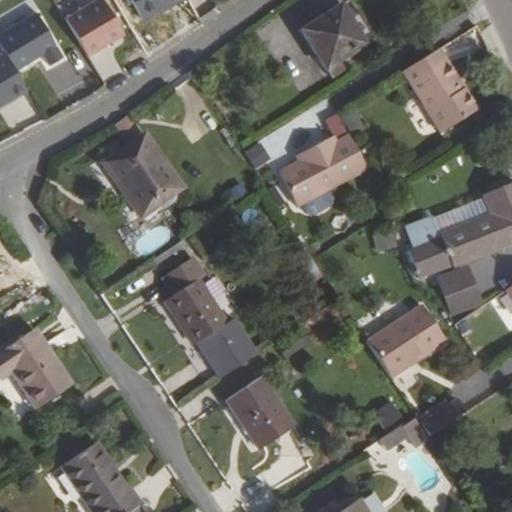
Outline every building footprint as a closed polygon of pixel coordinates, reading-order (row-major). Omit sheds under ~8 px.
[(102,0),(98,0),(66,19),(89,56),(124,35),(102,0)] [(164,12),(183,0),(130,0),(143,21),(163,10),(164,12)] [(48,6),(7,31),(16,46),(27,65),(55,48),(62,60),(75,52),(48,6)] [(343,60),(365,46),(341,6),(305,30),(333,75),(348,66),(343,60)] [(27,65),(16,46),(0,55),(0,106),(39,84),(27,65)] [(440,52),(403,74),(431,122),(440,136),(477,114),(468,99),(440,52)] [(328,92),(336,87),(328,73),(319,78),(328,92)] [(366,171),(348,137),(334,144),(331,138),(301,154),(304,159),(298,163),(277,173),(295,206),(366,171)] [(141,218),(180,190),(144,138),(104,166),(141,218)] [(304,159),(301,154),(295,157),(298,163),(304,159)] [(511,186),(484,196),(493,218),(439,239),(414,250),(408,252),(421,282),(511,243),(511,186)] [(414,250),(439,239),(432,221),(407,231),(414,250)] [(391,230),(372,235),(376,251),(396,246),(391,230)] [(197,283),(204,279),(191,259),(163,278),(176,297),(166,303),(194,346),(197,344),(222,380),(256,357),(232,321),(224,326),(197,283)] [(465,269),(436,280),(451,317),(479,306),(465,269)] [(511,288),(502,295),(511,309),(511,288)] [(422,309),(367,345),(391,382),(446,347),(422,309)] [(37,411),(71,388),(35,333),(0,356),(0,381),(1,383),(13,376),(37,411)] [(259,452),(292,431),(260,380),(226,401),(259,452)] [(376,412),(386,427),(402,417),(392,401),(376,412)] [(465,416),(457,404),(449,409),(420,428),(428,441),(465,416)] [(420,428),(449,409),(446,405),(417,424),(420,428)] [(417,424),(414,419),(382,440),(389,452),(409,438),(416,449),(428,441),(420,428),(417,424)] [(127,492),(122,494),(93,450),(60,470),(88,511),(133,511),(138,509),(127,492)] [(358,511),(352,503),(337,511),(358,511)]
